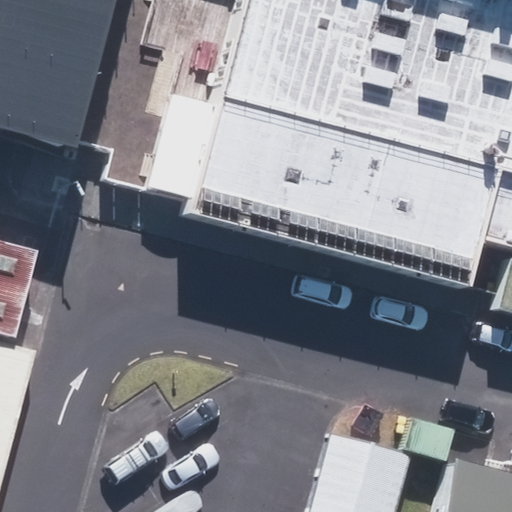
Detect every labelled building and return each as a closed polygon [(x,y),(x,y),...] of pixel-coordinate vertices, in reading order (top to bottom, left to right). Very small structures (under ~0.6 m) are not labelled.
[(0,0),(0,161),(39,171),(84,0),(0,0)] [(511,0),(226,0),(170,213),(438,284),(450,237),(501,250),(484,313),(511,320),(511,0)] [(0,344),(2,345),(24,260),(0,254),(0,344)] [(0,474),(31,352),(2,345),(0,344),(0,474)] [(304,511),(393,511),(408,455),(391,452),(334,437),(325,434),(304,511)] [(433,511),(511,511),(511,473),(448,457),(445,467),(433,511)]
